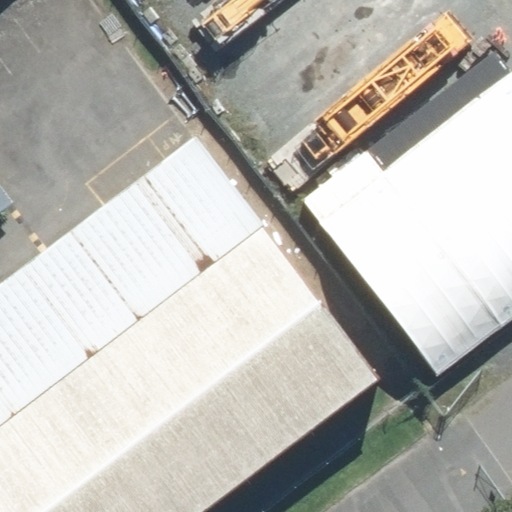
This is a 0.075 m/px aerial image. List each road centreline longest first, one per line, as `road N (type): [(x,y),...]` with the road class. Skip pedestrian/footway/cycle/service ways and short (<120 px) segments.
road 1 (unclassified): [(511,385),(347,511)]
road 2 (unknown): [(0,244),(30,218),(41,171),(32,130),(0,65)]
